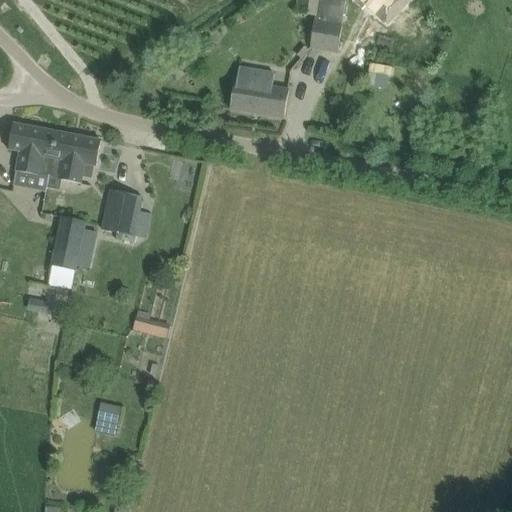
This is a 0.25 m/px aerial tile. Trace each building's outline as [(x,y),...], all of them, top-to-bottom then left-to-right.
[(318,0),(316,16),(310,48),(338,53),(342,26),(346,2),(331,0),(318,0)] [(406,0),(360,0),(386,27),(410,4),(406,0)] [(235,82),(230,110),(284,119),(289,91),(273,88),(275,74),(240,68),(238,82),(235,82)] [(40,174),(50,176),(58,133),(15,124),(10,150),(20,152),(17,172),(39,176),(40,174)] [(102,141),(58,133),(50,176),(59,178),(59,180),(81,184),(83,175),(85,165),(95,167),(97,167),(102,141)] [(140,210),(142,198),(111,191),(103,230),(117,233),(116,240),(136,244),(137,237),(134,237),(140,210)] [(85,229),(86,222),(61,217),(57,237),(57,240),(51,266),(52,266),(74,271),(76,272),(77,265),(85,229)] [(28,310),(29,310),(40,312),(47,314),(49,301),(30,297),(28,310)] [(150,321),(151,315),(139,312),(137,318),(136,318),(133,332),(158,339),(164,340),(165,341),(169,326),(167,326),(162,324),(150,321)] [(76,340),(78,327),(66,325),(63,337),(76,340)] [(47,380),(17,378),(16,394),(46,396),(47,380)] [(118,425),(122,408),(101,404),(98,421),(118,425)]
